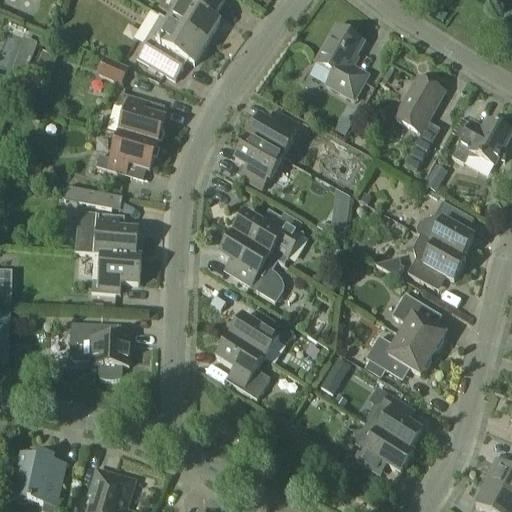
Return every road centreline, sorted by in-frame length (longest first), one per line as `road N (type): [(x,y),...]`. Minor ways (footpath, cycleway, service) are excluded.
road 1 (residential): [(300,0),(223,106),(194,161),(182,211),(171,441)]
road 2 (residential): [(423,511),(458,459),(511,250)]
road 3 (residential): [(171,441),(0,405)]
road 4 (residential): [(511,82),(381,0)]
road 5 (residential): [(274,511),(171,441)]
